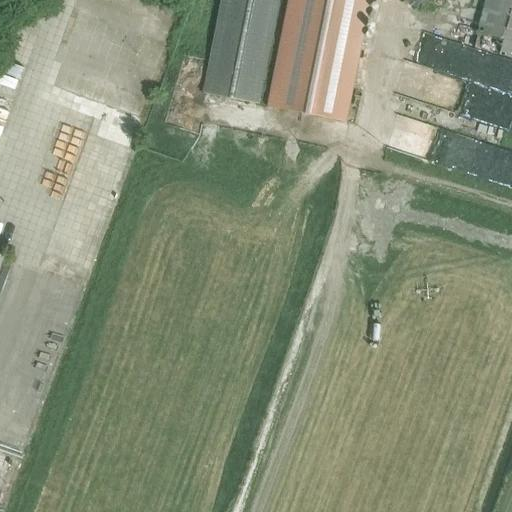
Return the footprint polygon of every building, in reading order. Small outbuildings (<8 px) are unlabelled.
[(220,0),(202,94),(259,104),(279,0),(220,0)] [(290,0),(270,106),(346,121),(369,0),(290,0)] [(511,0),(487,0),(475,49),(511,58),(511,0)] [(0,114),(4,115),(11,93),(0,90),(0,114)] [(54,288),(77,290),(79,279),(55,277),(54,288)] [(47,305),(45,315),(67,321),(69,311),(47,305)] [(31,330),(24,351),(45,358),(52,338),(31,330)] [(34,394),(37,383),(30,380),(33,369),(23,366),(20,377),(13,375),(10,387),(34,394)] [(8,390),(6,401),(31,405),(32,394),(8,390)]
